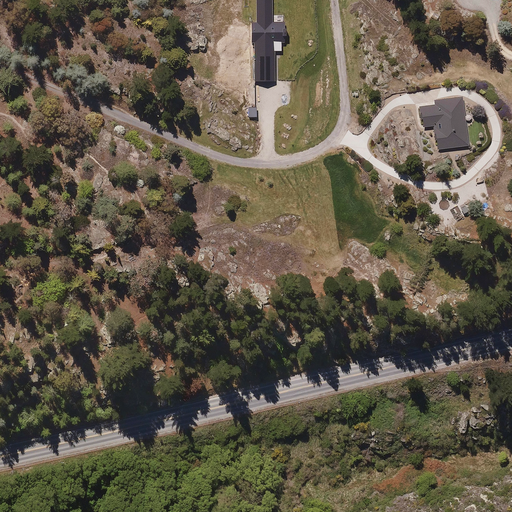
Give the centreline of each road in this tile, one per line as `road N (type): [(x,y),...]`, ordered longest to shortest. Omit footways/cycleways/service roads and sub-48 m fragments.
road 1 (primary): [(511,334),(0,455)]
road 2 (residential): [(182,140),(0,68)]
